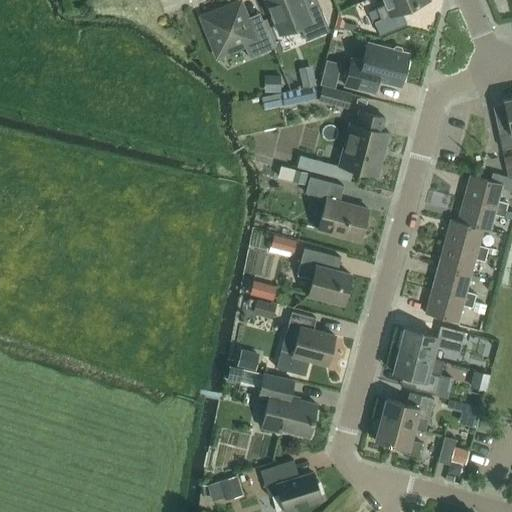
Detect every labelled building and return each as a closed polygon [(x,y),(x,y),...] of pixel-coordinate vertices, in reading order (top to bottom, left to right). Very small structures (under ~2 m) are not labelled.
[(316,0),(265,0),(280,35),(300,27),(306,41),(330,32),(319,5),(316,0)] [(429,0),(383,0),(386,5),(376,9),(381,20),(374,23),(380,36),(407,25),(401,12),(430,0),(429,0)] [(260,14),(246,20),(240,4),(203,19),(218,56),(244,45),(249,59),(274,49),(260,14)] [(392,51),(380,47),(368,44),(363,63),(351,60),(344,86),(374,94),(378,81),(401,87),(409,55),(403,53),(401,48),(396,47),(392,51)] [(307,61),(294,64),(300,86),(313,82),(307,61)] [(296,81),(275,86),(280,104),(300,98),(296,81)] [(347,108),(350,94),(321,87),(318,101),(319,101),(319,100),(346,107),(346,108),(347,108)] [(511,99),(503,102),(508,126),(497,128),(502,150),(511,147),(511,99)] [(338,166),(377,176),(388,134),(381,132),(384,118),(358,112),(355,125),(349,123),(338,166)] [(505,176),(511,175),(511,152),(502,154),(505,176)] [(298,153),(295,163),(313,168),(316,157),(298,153)] [(463,200),(505,211),(507,204),(498,201),(502,184),(469,175),(463,200)] [(359,242),(368,210),(339,202),(343,186),(309,177),(304,194),(326,199),(318,230),(359,242)] [(463,200),(457,223),(482,230),(489,232),(494,215),(503,218),(505,211),(463,200)] [(482,230),(457,223),(450,221),(443,244),(486,255),(488,248),(478,246),(482,230)] [(293,251),(295,239),(268,233),(266,246),(293,251)] [(443,244),(437,267),(470,276),(474,260),(484,262),(486,255),(443,244)] [(308,295),(343,304),(351,275),(337,271),(341,258),(304,248),(297,275),(312,280),(308,295)] [(437,267),(431,290),(473,301),(475,295),(466,292),(470,276),(437,267)] [(270,296),(272,285),(247,279),(244,291),(270,296)] [(473,301),(431,290),(425,314),(457,323),(462,306),(471,309),(473,301)] [(242,303),(242,318),(270,319),(271,304),(242,303)] [(291,312),(285,335),(276,368),(305,376),(309,360),(326,365),(334,336),(312,330),(315,319),(291,312)] [(464,333),(441,327),(438,337),(405,328),(399,350),(431,359),(435,346),(459,353),(464,333)] [(431,359),(399,350),(392,373),(402,376),(399,386),(447,399),(452,379),(439,376),(443,362),(431,359)] [(264,374),(242,369),(239,382),(261,387),(258,396),(268,398),(261,429),(280,433),(281,431),(308,437),(316,405),(289,398),(293,381),(264,374)] [(386,399),(380,420),(413,428),(425,431),(434,399),(409,393),(406,405),(386,399)] [(413,428),(380,420),(374,441),(398,448),(397,452),(418,457),(421,444),(410,441),(413,428)] [(449,465),(455,440),(444,437),(437,462),(449,465)] [(260,471),(268,497),(279,494),(284,511),(321,500),(312,473),(292,479),(286,462),(260,471)] [(224,499),(225,502),(243,496),(237,476),(207,486),(212,503),(224,499)]
